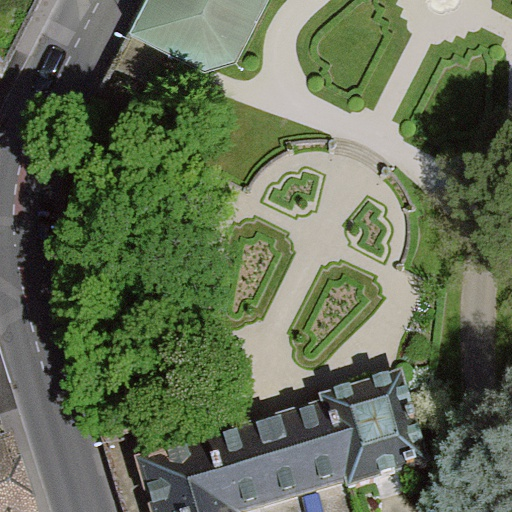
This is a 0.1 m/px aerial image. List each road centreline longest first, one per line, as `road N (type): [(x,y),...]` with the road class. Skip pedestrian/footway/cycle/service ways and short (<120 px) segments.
road 1 (tertiary): [(19,256),(20,182),(31,137),(101,0)]
road 2 (tertiary): [(88,511),(19,256)]
